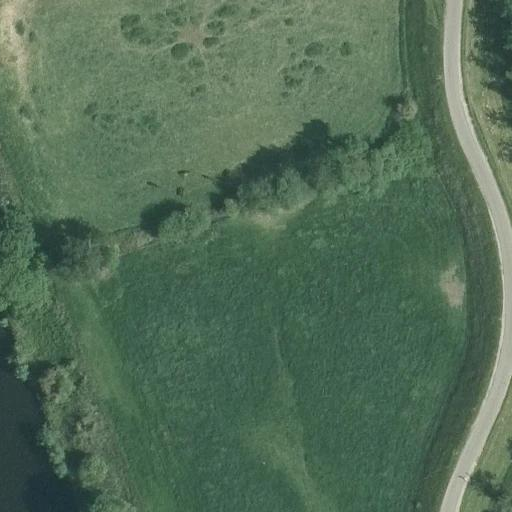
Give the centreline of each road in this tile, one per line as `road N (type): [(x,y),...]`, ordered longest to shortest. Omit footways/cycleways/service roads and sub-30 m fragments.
road 1 (unclassified): [(511,271),(500,221),(457,122),(453,0)]
road 2 (unclassified): [(447,511),(495,395),(511,282)]
